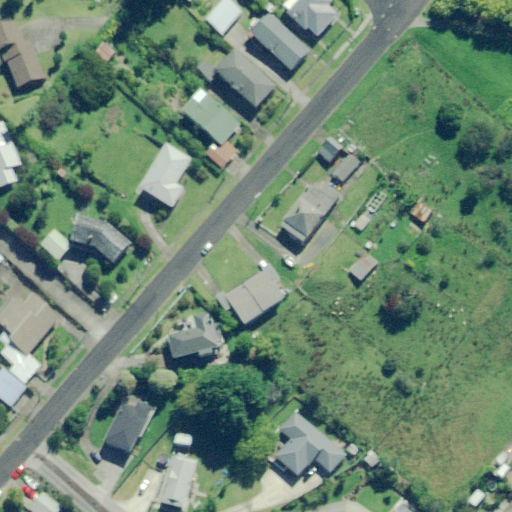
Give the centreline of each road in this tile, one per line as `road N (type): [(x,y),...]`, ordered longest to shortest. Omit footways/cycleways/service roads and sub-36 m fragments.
road 1 (residential): [(0,469),(400,7)]
road 2 (unknown): [(115,336),(0,238)]
